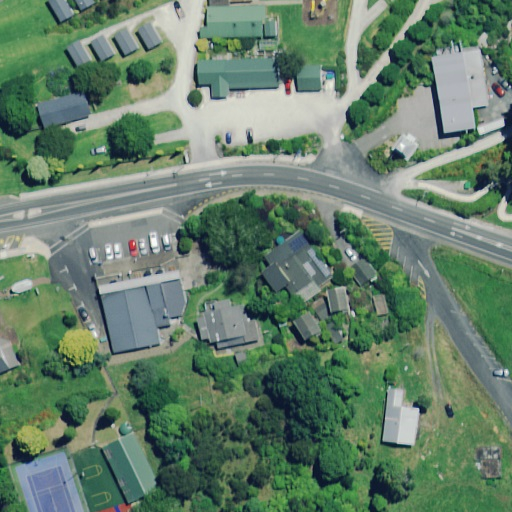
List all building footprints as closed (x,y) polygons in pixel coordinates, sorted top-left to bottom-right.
[(73,20),(61,0),(56,0),(48,5),(60,26),(73,20)] [(93,8),(88,0),(72,0),(80,15),(93,8)] [(211,9),(213,43),(274,40),(272,5),(211,9)] [(152,24),(140,31),(150,50),(163,43),(152,24)] [(128,30),(116,37),(126,56),(139,49),(128,30)] [(105,36),(92,43),(103,62),(116,55),(105,36)] [(81,42),(68,49),(79,68),(92,61),(81,42)] [(481,50),(435,57),(447,136),(478,132),(474,108),(489,106),(481,50)] [(282,56),(202,62),(204,89),(284,83),(282,56)] [(328,65),(304,67),(306,93),(330,91),(328,65)] [(83,91),(39,105),(47,130),(91,116),(83,91)] [(419,147),(415,144),(418,140),(411,134),(408,138),(403,135),(392,150),(408,162),(419,147)] [(295,230),(261,253),(268,263),(257,271),(274,296),(285,289),(295,305),(330,282),(295,230)] [(377,280),(362,261),(348,272),(363,291),(377,280)] [(179,280),(98,291),(107,355),(158,348),(155,327),(186,323),(179,280)] [(338,287),(323,288),(324,310),(339,309),(338,287)] [(251,322),(248,305),(207,312),(208,319),(201,320),(205,341),(212,339),(213,345),(218,344),(219,351),(262,343),(258,321),(251,322)] [(314,330),(300,310),(285,320),(299,340),(314,330)] [(326,321),(316,327),(328,344),(341,335),(333,324),(330,326),(326,321)] [(0,378),(13,372),(0,341),(0,378)] [(249,365),(246,354),(236,356),(239,367),(249,365)] [(381,391),(380,407),(397,409),(398,393),(381,391)] [(397,409),(380,407),(377,443),(411,446),(414,410),(397,409)] [(137,433),(104,447),(129,506),(161,492),(137,433)]
